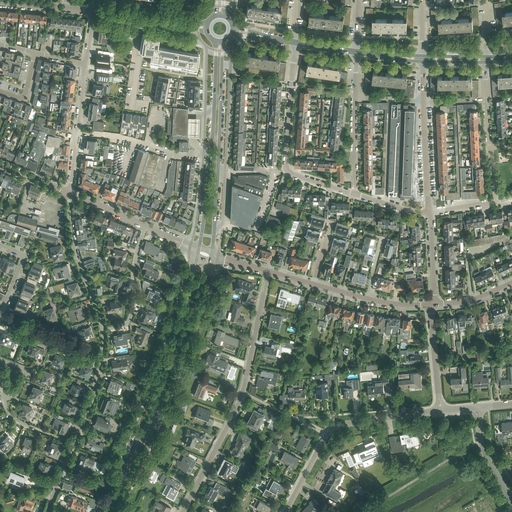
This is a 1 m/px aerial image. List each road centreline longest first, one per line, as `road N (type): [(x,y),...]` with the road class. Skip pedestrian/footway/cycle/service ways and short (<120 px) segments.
road 1 (residential): [(183,511),(241,392),(268,271)]
road 2 (secondary): [(211,255),(222,41)]
road 3 (residential): [(285,511),(330,428),(439,409)]
road 4 (residential): [(294,42),(289,174),(356,198)]
road 5 (residential): [(47,511),(92,394),(101,329)]
road 6 (residential): [(430,305),(364,298),(268,271)]
road 7 (residential): [(101,329),(74,249),(69,194)]
road 8 (secondary): [(109,511),(164,384)]
road 9 (secondary): [(164,384),(211,255)]
road 10 (secondary): [(198,251),(164,384)]
road 11 (residential): [(210,159),(78,131)]
road 12 (residential): [(101,329),(129,319),(144,226)]
